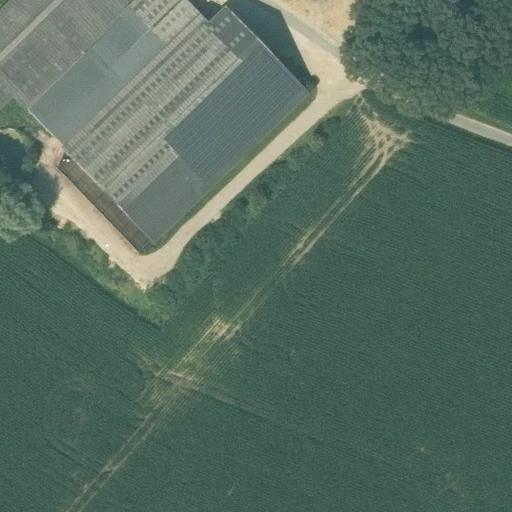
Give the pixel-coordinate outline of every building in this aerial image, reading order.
[(114,23),(92,0),(8,0),(0,8),(0,33),(50,85),(114,23)] [(137,0),(92,0),(114,23),(131,7),(137,0)] [(220,0),(218,0),(200,18),(253,73),(117,206),(152,240),(308,90),(220,0)] [(200,18),(182,0),(137,0),(131,7),(170,47),(200,18)] [(50,85),(24,110),(64,150),(170,47),(131,7),(114,23),(50,85)] [(170,47),(64,150),(117,206),(253,73),(200,18),(170,47)] [(50,85),(0,33),(0,84),(9,94),(24,110),(50,85)] [(0,102),(9,94),(0,84),(0,102)] [(21,131),(7,128),(0,130),(0,175),(2,176),(16,176),(27,168),(33,155),(30,141),(21,131)]
